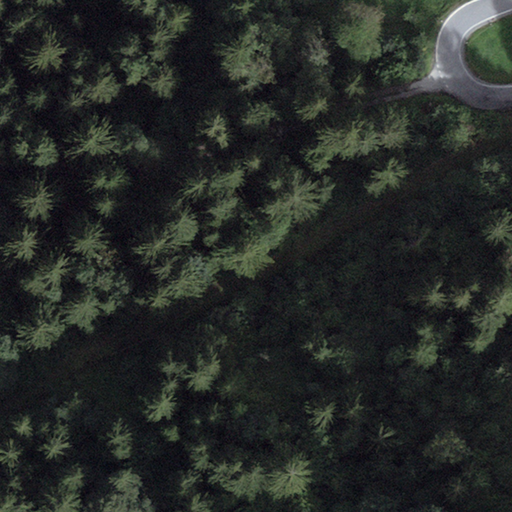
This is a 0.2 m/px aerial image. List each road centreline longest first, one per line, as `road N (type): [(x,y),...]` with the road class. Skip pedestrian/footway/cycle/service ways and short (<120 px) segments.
road 1 (track): [(0,164),(201,147),(452,73)]
road 2 (tertiary): [(511,96),(471,93),(452,73),(448,51),(460,21),(511,0)]
